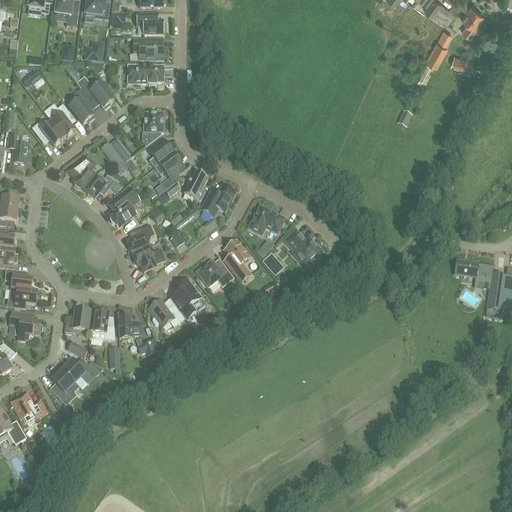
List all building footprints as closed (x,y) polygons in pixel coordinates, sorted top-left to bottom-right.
[(28,0),(27,6),(29,7),(29,8),(42,10),(41,15),(49,16),(50,5),(44,5),(44,0),(28,0)] [(73,4),(73,0),(57,0),(55,15),(68,17),(66,28),(77,30),(80,9),(75,8),(75,5),(73,4)] [(87,0),(86,16),(95,17),(95,20),(96,20),(108,22),(110,9),(103,8),(103,3),(103,0),(87,0)] [(139,0),(140,10),(164,10),(164,7),(165,6),(165,2),(163,0),(139,0)] [(443,6),(434,0),(418,0),(428,7),(425,11),(433,18),(443,6)] [(121,1),(114,1),(112,14),(119,14),(121,1)] [(468,25),(462,33),(469,38),(479,25),(478,23),(483,16),(471,7),(462,20),(468,25)] [(125,16),(113,16),(113,28),(120,28),(120,23),(125,23),(125,16)] [(158,16),(136,16),(136,29),(143,29),(143,37),(164,37),(164,23),(158,23),(158,16)] [(10,29),(18,30),(19,21),(11,20),(10,29)] [(428,38),(431,41),(441,26),(438,24),(428,38)] [(440,40),(437,44),(444,48),(447,44),(440,40)] [(10,51),(17,52),(18,43),(11,42),(10,51)] [(162,42),(134,42),(134,55),(139,55),(139,62),(164,62),(164,49),(162,49),(162,42)] [(437,44),(427,62),(436,68),(447,49),(444,48),(437,44)] [(87,51),(86,62),(102,65),(105,47),(93,45),(92,51),(87,51)] [(63,50),(62,62),(72,63),(74,51),(63,50)] [(455,57),(451,67),(474,75),(478,65),(455,57)] [(43,61),(29,59),(28,66),(42,68),(43,61)] [(102,65),(88,65),(97,77),(102,72),(102,65)] [(128,67),(128,86),(135,86),(148,86),(148,87),(156,87),(156,85),(163,85),(164,85),(164,84),(164,70),(164,69),(163,69),(154,69),(154,67),(153,67),(153,68),(135,68),(135,67),(128,67)] [(23,79),(18,72),(17,73),(14,75),(16,78),(19,82),(23,79)] [(35,73),(23,83),(28,90),(33,86),(37,91),(45,85),(40,80),(35,73)] [(77,86),(81,91),(89,103),(95,99),(105,112),(111,108),(110,106),(114,102),(101,86),(95,90),(90,84),(89,85),(85,79),(77,86)] [(84,106),(89,103),(81,91),(71,98),(76,105),(70,109),(83,126),(88,123),(89,124),(95,120),(84,106)] [(52,124),(64,140),(66,138),(67,139),(75,133),(65,120),(70,116),(63,107),(57,111),(54,107),(44,114),(52,124)] [(404,114),(399,125),(406,128),(411,117),(404,114)] [(151,146),(161,138),(161,135),(164,135),(164,115),(144,115),(144,135),(149,135),(149,144),(151,146)] [(64,140),(52,124),(46,129),(42,123),(32,130),(39,140),(44,136),(54,149),(62,142),(61,142),(64,140)] [(26,167),(29,147),(20,146),(21,140),(10,138),(8,151),(14,151),(12,165),(26,167)] [(174,156),(166,146),(162,140),(147,151),(154,160),(149,163),(155,170),(174,156)] [(130,161),(132,160),(131,160),(123,149),(116,155),(120,160),(123,164),(125,166),(130,161)] [(115,153),(110,157),(115,163),(120,160),(116,155),(115,153)] [(186,171),(181,166),(174,156),(155,170),(160,178),(165,174),(171,182),(186,171)] [(84,193),(96,178),(90,174),(96,166),(86,159),(69,173),(68,174),(77,181),(74,185),(75,186),(75,188),(78,190),(80,190),(84,193)] [(130,161),(125,166),(129,171),(134,167),(130,161)] [(202,192),(208,180),(196,174),(184,196),(200,204),(205,194),(202,192)] [(96,178),(84,193),(88,196),(88,198),(91,200),(93,200),(94,201),(104,188),(109,192),(116,182),(108,176),(105,180),(103,179),(101,182),(96,178)] [(138,184),(136,182),(130,186),(134,191),(136,189),(140,186),(138,184)] [(160,188),(156,191),(160,197),(165,194),(165,193),(170,190),(165,184),(160,188)] [(170,200),(181,191),(176,185),(170,190),(165,193),(170,200)] [(214,190),(208,201),(202,212),(214,218),(218,211),(225,214),(235,194),(223,188),(220,193),(214,190)] [(1,210),(18,212),(20,200),(7,199),(8,191),(0,189),(0,202),(2,203),(1,210)] [(139,202),(137,199),(130,190),(107,208),(112,214),(109,217),(110,219),(111,222),(111,224),(113,225),(114,226),(117,227),(119,230),(136,216),(130,209),(139,202)] [(156,202),(160,208),(169,201),(165,195),(156,202)] [(261,237),(265,229),(278,236),(286,221),(260,207),(248,230),(261,237)] [(17,224),(18,212),(1,210),(0,215),(0,227),(4,228),(4,222),(17,224)] [(151,216),(155,221),(163,215),(159,210),(151,216)] [(194,217),(192,214),(173,228),(175,232),(194,217)] [(169,223),(173,228),(183,221),(179,215),(169,223)] [(128,246),(127,248),(129,252),(131,253),(132,256),(150,249),(147,243),(151,242),(150,239),(155,237),(150,227),(139,232),(142,238),(127,244),(128,246)] [(0,250),(16,252),(13,251),(15,239),(0,236),(0,234),(1,230),(0,229),(0,250)] [(293,255),(300,262),(306,268),(321,253),(320,251),(320,250),(318,247),(316,247),(314,245),(309,240),(306,243),(296,232),(285,243),(295,254),(293,255)] [(224,263),(231,271),(241,285),(251,278),(242,266),(251,259),(245,252),(244,253),(237,243),(225,253),(230,259),(224,263)] [(150,249),(132,256),(134,260),(133,262),(135,266),(137,267),(138,268),(140,267),(144,275),(156,270),(155,267),(166,263),(161,251),(152,255),(150,249)] [(268,254),(262,249),(257,255),(263,260),(268,254)] [(15,256),(16,252),(0,250),(0,270),(6,271),(7,271),(8,264),(17,266),(18,257),(15,256)] [(267,261),(264,264),(270,271),(275,277),(283,269),(278,264),(272,256),(266,261),(267,261)] [(212,262),(197,274),(208,289),(217,283),(222,290),(234,280),(225,268),(219,272),(212,262)] [(457,262),(455,276),(476,279),(477,279),(491,281),(489,291),(487,311),(511,314),(511,309),(511,270),(508,270),(507,277),(492,275),(492,273),(493,267),(478,265),(457,262)] [(8,271),(7,271),(6,271),(5,283),(13,284),(12,291),(37,294),(31,293),(33,281),(19,279),(20,273),(8,271)] [(178,296),(170,302),(176,309),(185,321),(186,323),(207,307),(187,281),(174,291),(178,296)] [(274,295),(280,292),(276,285),(270,289),(274,295)] [(36,307),(37,294),(12,291),(10,303),(8,302),(7,309),(26,312),(27,305),(36,307)] [(161,302),(148,311),(155,320),(153,321),(153,323),(155,327),(158,327),(159,326),(163,330),(170,324),(174,329),(185,321),(176,309),(170,314),(161,302)] [(76,311),(73,331),(88,333),(91,313),(88,313),(88,311),(82,310),(81,312),(76,311)] [(42,325),(33,324),(34,317),(12,314),(10,327),(16,328),(15,337),(19,337),(18,342),(28,343),(29,337),(40,339),(40,335),(42,336),(43,328),(41,328),(42,325)] [(102,343),(105,341),(115,343),(114,330),(107,329),(109,316),(97,314),(94,330),(91,330),(90,342),(91,342),(102,343)] [(131,317),(118,318),(120,341),(122,341),(123,342),(125,343),(128,343),(130,342),(131,340),(133,340),(133,338),(141,337),(140,325),(132,325),(131,317)] [(153,341),(149,342),(142,345),(143,346),(138,349),(142,357),(147,355),(148,358),(154,355),(159,353),(153,341)] [(166,356),(169,353),(170,344),(162,343),(162,345),(161,352),(163,355),(164,355),(166,356)] [(88,353),(72,344),(68,352),(84,360),(88,353)] [(0,374),(2,377),(12,371),(5,359),(8,358),(12,361),(16,356),(4,346),(0,348),(0,374)] [(121,371),(120,358),(120,355),(120,349),(110,350),(110,359),(111,371),(116,371),(117,377),(122,380),(121,371)] [(93,365),(90,368),(89,368),(83,373),(73,363),(63,372),(75,385),(81,379),(88,387),(104,371),(93,365)] [(80,390),(75,385),(63,372),(53,382),(63,393),(58,398),(67,407),(77,397),(74,395),(80,390)] [(428,383),(422,389),(430,398),(436,392),(428,383)] [(28,426),(37,421),(48,415),(41,403),(33,407),(27,397),(13,405),(25,426),(28,426)] [(2,412),(0,412),(0,438),(8,434),(16,447),(27,440),(17,423),(11,427),(2,412)] [(52,470),(50,467),(48,468),(47,469),(45,470),(48,474),(49,476),(54,473),(52,470)]
